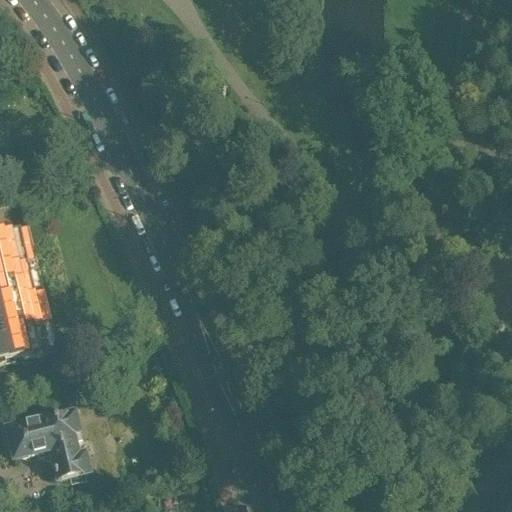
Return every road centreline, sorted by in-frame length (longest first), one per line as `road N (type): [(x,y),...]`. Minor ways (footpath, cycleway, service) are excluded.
road 1 (secondary): [(260,511),(197,316),(81,76),(31,0)]
road 2 (track): [(352,219),(395,275),(404,313),(443,390),(455,402),(479,402),(489,371),(457,326),(405,281)]
road 3 (track): [(352,219),(388,201),(435,150),(470,0)]
road 4 (track): [(352,219),(191,25)]
road 5 (track): [(396,511),(372,474),(333,360),(287,327)]
road 6 (track): [(287,327),(304,277),(352,219)]
